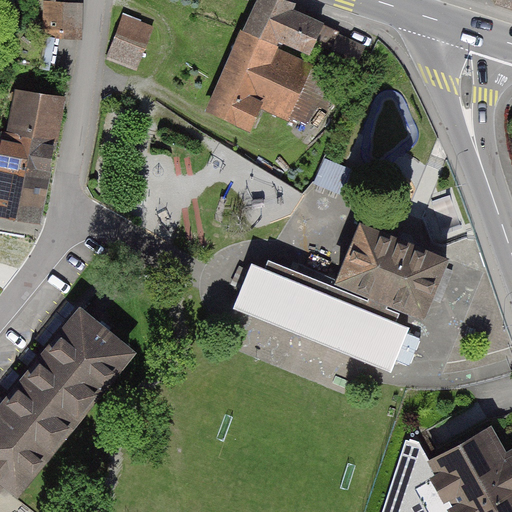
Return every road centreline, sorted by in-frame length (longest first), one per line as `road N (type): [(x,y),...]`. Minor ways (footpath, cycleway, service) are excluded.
road 1 (residential): [(0,316),(64,226),(93,0)]
road 2 (tertiary): [(511,248),(469,113),(467,74),(478,32)]
